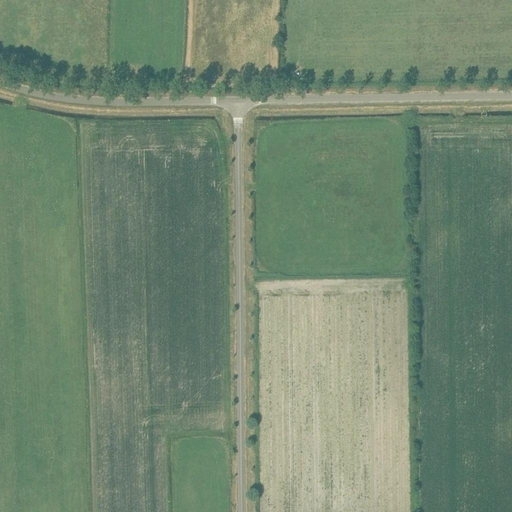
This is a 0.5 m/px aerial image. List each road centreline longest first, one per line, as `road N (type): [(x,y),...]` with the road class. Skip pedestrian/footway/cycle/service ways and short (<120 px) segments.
road 1 (unclassified): [(241,511),(237,100)]
road 2 (unclassified): [(511,95),(237,100)]
road 3 (unclassified): [(237,100),(85,100),(0,82)]
